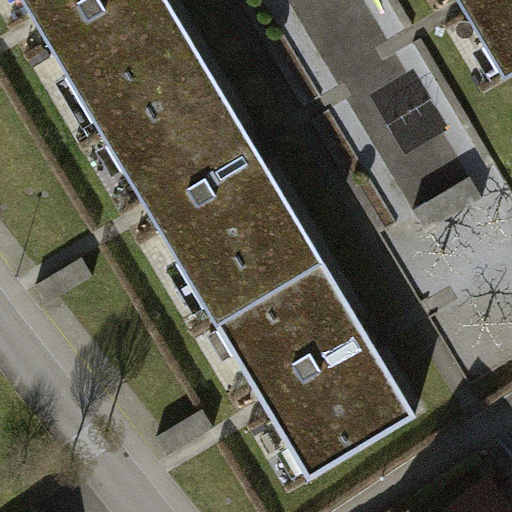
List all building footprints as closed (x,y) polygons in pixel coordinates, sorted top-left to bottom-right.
[(415,415),(167,0),(22,0),(308,478),(415,415)] [(511,75),(511,0),(454,0),(502,81),(511,75)] [(95,276),(84,258),(38,285),(49,304),(95,276)] [(215,428),(204,409),(158,437),(169,455),(215,428)] [(507,511),(485,484),(449,511),(507,511)]
